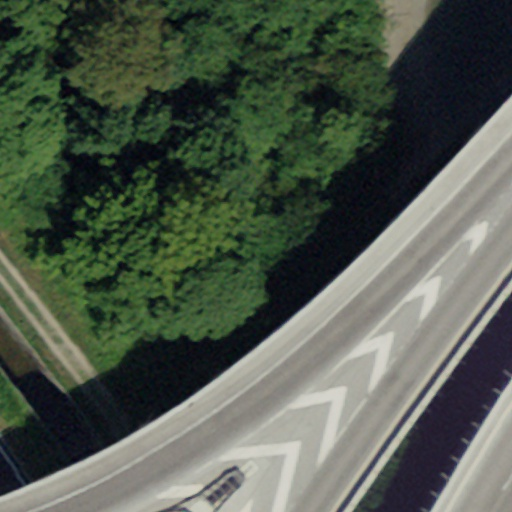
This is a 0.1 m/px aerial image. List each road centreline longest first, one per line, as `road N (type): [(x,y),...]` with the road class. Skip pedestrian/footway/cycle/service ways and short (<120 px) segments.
road 1 (motorway): [(511,147),(348,329),(289,380),(177,460),(79,511)]
road 2 (motorway): [(511,234),(452,304),(307,511)]
road 3 (track): [(192,511),(106,386),(0,255)]
